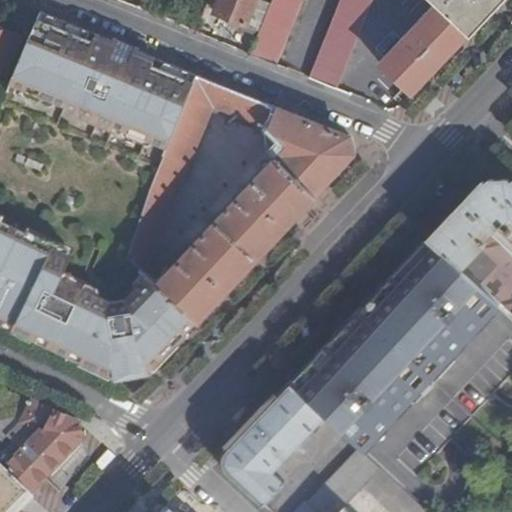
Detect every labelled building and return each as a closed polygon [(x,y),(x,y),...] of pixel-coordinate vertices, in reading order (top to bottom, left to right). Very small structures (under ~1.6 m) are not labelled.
[(223,0),(217,14),(259,32),(271,4),(261,0),(223,0)] [(251,52),(279,61),(303,0),(272,0),(271,4),(259,32),(251,52)] [(342,0),(309,76),(337,86),(373,0),(342,0)] [(470,0),(430,0),(436,6),(466,32),(489,8),(470,0)] [(169,148),(199,76),(31,6),(19,37),(4,71),(1,78),(169,148)] [(380,65),(409,93),(466,32),(436,6),(380,65)] [(0,69),(4,71),(19,37),(0,28),(0,69)] [(350,140),(199,76),(169,148),(129,257),(191,316),(196,320),(267,250),(352,153),(350,140)] [(479,184),(428,239),(430,241),(463,271),(465,269),(486,247),(484,244),(493,234),(511,250),(511,181),(510,181),(479,184)] [(0,320),(124,379),(143,377),(196,320),(191,316),(129,257),(116,284),(102,296),(54,274),(67,246),(0,214),(0,320)] [(399,269),(361,310),(432,377),(501,303),(465,269),(463,271),(430,241),(402,272),(399,269)] [(323,355),(294,386),(326,416),(361,448),(363,451),(432,377),(361,310),(320,353),(323,355)] [(292,383),(223,456),(226,459),(225,466),(266,504),(287,482),(276,471),(326,416),(292,383)] [(0,467),(30,498),(46,481),(83,442),(79,427),(32,404),(23,425),(39,434),(37,438),(16,427),(2,442),(0,440),(0,467)] [(83,442),(46,481),(57,491),(89,460),(83,442)] [(307,502),(297,511),(340,511),(346,507),(366,486),(383,468),(363,451),(361,448),(309,502),(307,502)] [(0,511),(16,511),(30,498),(0,467),(0,511)] [(429,511),(383,468),(366,486),(393,511),(429,511)]
